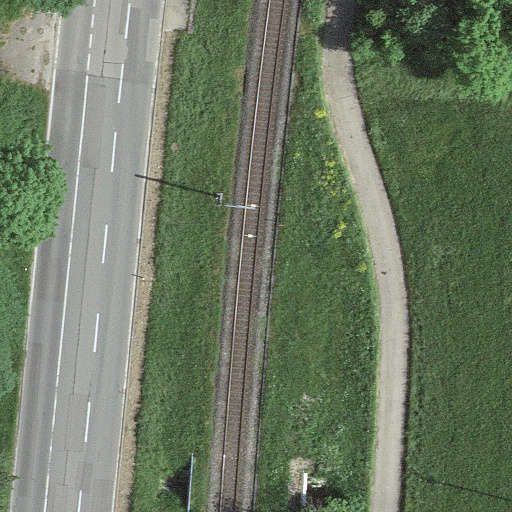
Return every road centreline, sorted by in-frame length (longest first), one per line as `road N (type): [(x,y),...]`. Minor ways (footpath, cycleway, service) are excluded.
road 1 (unclassified): [(365,0),(350,81),(408,293),(391,511)]
road 2 (primary): [(114,0),(63,511)]
